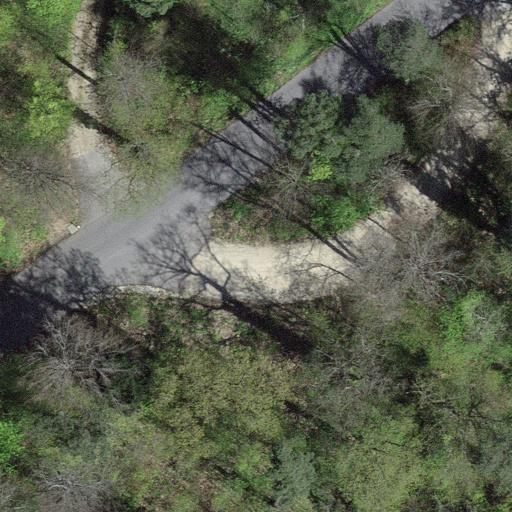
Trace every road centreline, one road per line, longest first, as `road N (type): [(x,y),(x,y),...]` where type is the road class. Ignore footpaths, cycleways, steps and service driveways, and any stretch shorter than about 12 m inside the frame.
road 1 (track): [(94,0),(79,25),(79,108),(96,180),(122,225),(153,252),(203,269),(296,269),(355,253),(399,225),(441,172),(511,14)]
road 2 (unclassified): [(441,0),(0,319)]
